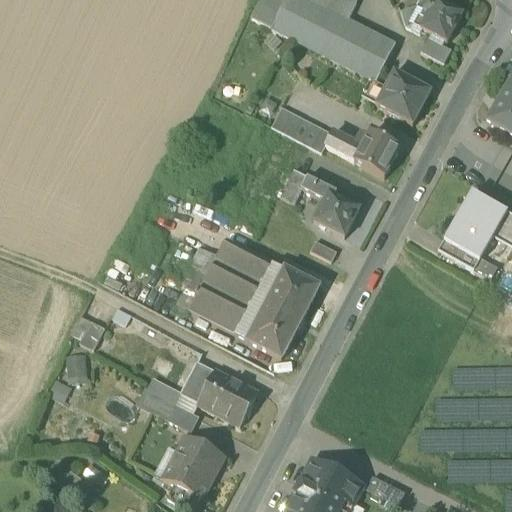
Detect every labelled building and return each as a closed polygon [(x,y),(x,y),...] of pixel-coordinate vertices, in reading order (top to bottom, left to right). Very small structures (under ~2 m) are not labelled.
[(301,48),(375,86),(395,49),(347,24),(356,6),(343,0),(262,0),(251,22),(301,48)] [(422,13),(428,2),(424,0),(420,0),(416,9),(422,13)] [(428,2),(422,13),(428,16),(425,21),(418,18),(412,28),(421,33),(429,38),(444,46),(446,47),(463,17),(435,2),(434,5),(428,2)] [(419,38),(421,33),(412,28),(418,18),(425,21),(428,16),(422,13),(416,9),(399,15),(404,31),(405,31),(419,38)] [(419,56),(443,69),(452,54),(442,49),(444,46),(429,38),(419,56)] [(400,123),(412,129),(430,95),(394,75),(375,109),(387,116),(386,116),(400,124),(400,123)] [(511,141),(511,85),(510,84),(485,126),(511,141)] [(325,150),(332,136),(281,111),(271,131),(321,157),(325,150)] [(332,136),(325,150),(384,182),(399,153),(369,137),(367,141),(359,137),(354,147),(332,136)] [(307,181),(303,188),(300,193),(306,196),(311,199),(318,186),(307,181)] [(311,199),(324,205),(328,196),(334,200),(336,196),(318,186),(311,199)] [(300,206),(306,196),(300,193),(297,191),(292,201),(300,206)] [(359,212),(334,200),(328,196),(324,205),(313,226),(344,242),(359,212)] [(471,261),(479,265),(480,263),(492,242),(495,236),(511,245),(511,220),(471,197),(470,199),(474,201),(463,220),(459,218),(444,245),(471,260),(471,261)] [(511,252),(511,245),(495,236),(492,242),(511,252)] [(216,261),(206,280),(197,297),(187,315),(246,345),(283,274),(225,244),(216,261)] [(465,271),(471,261),(471,260),(444,245),(438,256),(465,271)] [(314,256),(332,265),(336,256),(319,246),(314,256)] [(196,275),(206,280),(216,261),(206,256),(196,275)] [(471,261),(465,271),(490,284),(496,272),(480,263),(479,265),(471,261)] [(246,346),(281,364),(318,292),(283,274),(246,345),(246,346)] [(196,275),(187,292),(197,297),(206,280),(196,275)] [(187,315),(197,297),(187,292),(178,310),(187,315)] [(72,340),(82,345),(91,327),(81,322),(72,340)] [(80,349),(93,356),(105,334),(91,327),(82,345),(80,349)] [(68,387),(88,386),(87,359),(67,359),(68,387)] [(180,399),(197,408),(214,376),(197,367),(180,398),(180,399)] [(257,398),(214,376),(197,408),(197,409),(198,409),(240,431),(257,398)] [(174,409),(193,419),(198,409),(197,409),(197,408),(180,399),(180,398),(154,384),(149,395),(158,400),(168,406),(174,409)] [(57,386),(52,400),(65,404),(70,391),(57,386)] [(158,400),(149,395),(145,392),(136,409),(150,416),(158,400)] [(150,416),(167,425),(174,409),(168,406),(158,400),(150,416)] [(193,419),(174,409),(167,425),(189,437),(197,421),(193,419)] [(200,504),(201,504),(211,485),(208,484),(222,459),(186,441),(177,457),(180,459),(166,486),(174,490),(200,504)] [(155,479),(166,486),(180,459),(177,457),(169,453),(155,479)] [(287,511),(341,511),(344,507),(351,511),(361,491),(312,465),(300,488),(298,487),(293,498),(294,499),(287,511)] [(365,493),(398,510),(404,497),(372,480),(365,493)] [(167,503),(178,511),(195,511),(200,504),(174,490),(167,503)]
